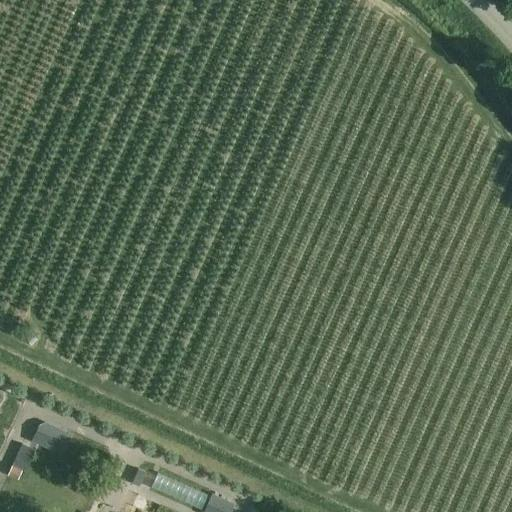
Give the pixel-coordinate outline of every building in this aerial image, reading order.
[(32,439),(57,452),(67,432),(41,420),(32,439)] [(35,450),(22,443),(7,474),(18,479),(18,478),(21,479),(35,450)] [(161,476),(166,460),(156,457),(151,473),(161,476)] [(139,486),(145,472),(138,469),(132,482),(139,486)] [(203,511),(228,511),(233,503),(212,493),(203,511)]
